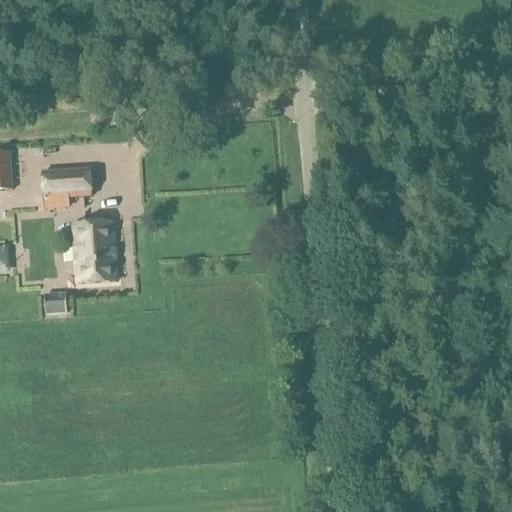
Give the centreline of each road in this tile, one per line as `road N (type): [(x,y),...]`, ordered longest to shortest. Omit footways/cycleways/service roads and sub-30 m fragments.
road 1 (unclassified): [(358,511),(317,0)]
road 2 (track): [(325,89),(511,68)]
